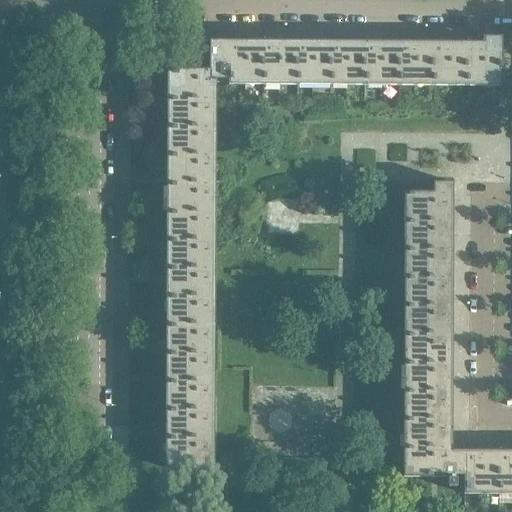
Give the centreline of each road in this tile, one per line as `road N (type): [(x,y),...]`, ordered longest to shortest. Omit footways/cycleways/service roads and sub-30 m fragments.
road 1 (residential): [(91,511),(90,3)]
road 2 (residential): [(511,5),(90,3)]
road 3 (residential): [(511,421),(484,420),(485,216),(511,193)]
